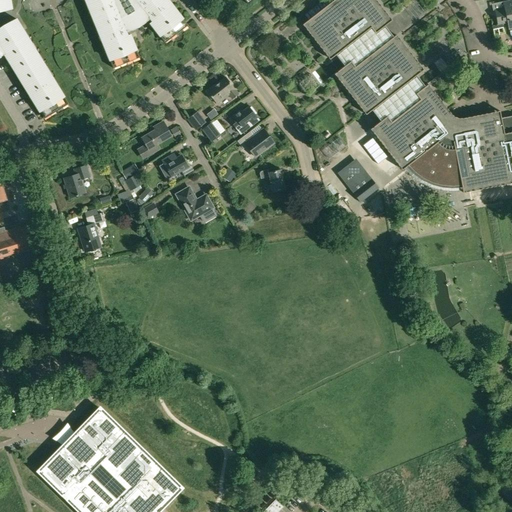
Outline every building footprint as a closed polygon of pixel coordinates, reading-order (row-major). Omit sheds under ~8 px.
[(0,0),(0,10),(12,8),(10,0),(9,0),(0,0)] [(84,0),(113,68),(139,57),(130,34),(127,35),(126,32),(139,27),(150,19),(152,21),(150,23),(165,43),(188,25),(168,0),(84,0)] [(402,170),(406,166),(408,168),(409,170),(411,171),(414,174),(415,175),(417,177),(419,178),(421,179),(422,180),(426,182),(428,183),(432,185),(434,185),(438,186),(442,187),(444,188),(448,188),(453,188),(457,188),(459,187),(461,187),(471,185),(471,184),(475,183),(479,183),(479,184),(511,177),(511,183),(511,182),(511,115),(493,119),(492,118),(491,118),(490,117),(488,118),(487,118),(485,119),(482,121),(475,123),(472,122),(470,121),(468,121),(467,122),(466,122),(465,124),(465,125),(462,125),(459,125),(459,124),(447,119),(447,121),(445,119),(445,118),(451,113),(428,84),(425,86),(416,75),(423,70),(396,35),(393,37),(384,26),(392,20),(375,0),(323,0),(304,15),(308,20),(302,24),(329,59),(335,55),(344,66),(334,74),(336,77),(366,115),(371,110),(380,121),(370,129),(402,170)] [(495,11),(498,25),(508,23),(511,37),(511,36),(511,0),(503,3),(504,9),(495,11)] [(0,57),(1,57),(5,54),(32,97),(31,98),(44,119),(68,104),(16,19),(0,29),(0,57)] [(225,77),(206,92),(216,104),(222,99),(221,98),(229,92),(230,94),(228,95),(232,99),(239,94),(225,77)] [(234,117),(230,120),(241,135),(259,121),(254,115),(256,113),(251,107),(249,108),(248,107),(242,112),(241,110),(234,116),(234,117)] [(187,119),(196,130),(205,124),(205,123),(197,112),(187,119)] [(202,129),(211,142),(221,135),(220,134),(224,130),(220,124),(221,124),(217,119),(212,123),(211,122),(202,129)] [(387,157),(361,124),(352,131),(378,164),(387,157)] [(145,144),(138,149),(143,158),(158,149),(155,144),(162,140),(160,136),(168,132),(164,126),(156,130),(142,138),(145,144)] [(181,133),(176,126),(170,130),(174,137),(181,133)] [(250,132),(237,141),(243,149),(247,147),(255,157),(273,143),(263,129),(253,136),(250,132)] [(164,164),(159,166),(166,179),(188,167),(181,155),(177,158),(174,154),(162,161),(164,164)] [(357,164),(340,177),(360,202),(377,189),(357,164)] [(74,169),(75,175),(79,173),(81,179),(89,177),(86,165),(74,169)] [(127,179),(133,176),(129,169),(123,172),(127,179)] [(268,170),(259,172),(261,179),(269,177),(273,192),(285,189),(280,170),(269,172),(268,170)] [(222,177),(229,182),(233,176),(227,171),(222,177)] [(79,173),(75,175),(64,178),(70,198),(85,193),(81,179),(79,173)] [(124,181),(125,181),(130,191),(133,189),(142,184),(136,174),(133,176),(127,179),(124,181)] [(0,256),(37,245),(30,224),(0,233),(0,201),(6,200),(0,181),(0,256)] [(190,186),(175,194),(191,222),(215,208),(206,193),(197,198),(190,186)] [(255,207),(248,201),(241,208),(247,215),(255,207)] [(41,217),(36,202),(32,203),(37,219),(41,217)] [(128,206),(131,214),(138,210),(135,203),(128,206)] [(147,215),(156,210),(152,203),(143,208),(147,215)] [(2,209),(5,219),(16,215),(13,206),(2,209)] [(88,226),(78,229),(85,252),(101,247),(94,224),(104,221),(101,213),(86,218),(88,226)] [(39,470),(37,471),(63,496),(64,495),(65,494),(65,493),(68,496),(65,499),(65,500),(67,498),(69,501),(68,502),(69,501),(71,503),(70,504),(71,504),(72,503),(74,505),(73,506),(74,505),(76,508),(75,509),(76,510),(77,508),(79,510),(78,511),(79,510),(80,511),(158,511),(159,511),(158,511),(161,509),(162,508),(163,508),(163,507),(181,488),(171,477),(171,476),(170,477),(163,469),(162,468),(161,467),(160,467),(159,466),(159,465),(158,464),(157,463),(157,462),(156,463),(144,451),(144,450),(143,450),(142,449),(141,448),(140,447),(140,446),(139,445),(138,444),(137,445),(125,433),(125,432),(124,431),(123,431),(123,430),(122,429),(121,428),(120,427),(119,426),(118,426),(111,419),(111,418),(100,408),(99,409),(99,408),(81,427),(81,426),(80,427),(79,428),(78,429),(78,430),(77,431),(76,432),(75,432),(74,433),(75,433),(74,435),(70,430),(60,441),(64,445),(63,446),(62,445),(62,446),(61,447),(60,448),(59,449),(58,450),(57,451),(56,451),(56,452),(44,464),(43,465),(42,466),(41,467),(41,468),(40,469),(39,470)] [(247,511),(251,507),(238,495),(234,500),(247,511)] [(275,500),(271,504),(279,511),(283,507),(275,500)]
